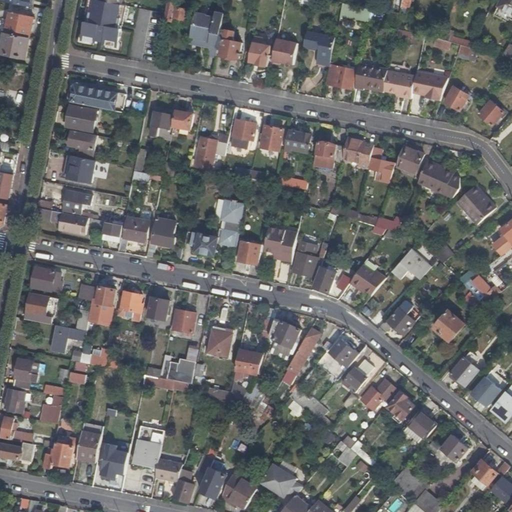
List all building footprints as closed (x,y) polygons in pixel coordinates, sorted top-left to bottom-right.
[(101,1),(96,0),(89,0),(82,41),(118,48),(127,6),(122,5),(116,4),(109,2),(101,1)] [(511,0),(501,0),(499,6),(511,13),(511,0)] [(166,14),(164,20),(172,22),(173,18),(187,21),(189,8),(185,7),(185,10),(175,8),(176,3),(168,2),(166,14)] [(344,4),(341,16),(369,21),(372,9),(344,4)] [(6,33),(30,38),(34,18),(10,13),(6,33)] [(195,15),(190,43),(201,45),(202,40),(210,42),(207,55),(216,57),(225,15),(216,14),(215,18),(195,15)] [(454,31),(447,29),(444,40),(462,45),(474,48),(476,43),(453,36),(454,31)] [(6,33),(0,31),(0,41),(3,42),(1,54),(26,59),(30,38),(6,33)] [(317,63),(331,66),(332,65),(337,38),(308,32),(306,45),(320,49),(317,63)] [(262,44),(263,39),(256,37),(251,61),(258,63),(258,65),(268,67),(272,46),(262,44)] [(277,39),(273,63),(281,64),(281,62),(294,65),(298,44),(277,39)] [(240,59),(243,43),(224,40),(221,55),(240,59)] [(474,48),(462,45),(459,52),(473,56),(476,49),(474,48)] [(24,73),(25,65),(13,62),(11,70),(24,73)] [(331,66),(328,84),(354,89),(358,71),(354,70),(352,69),(332,65),(331,66)] [(361,65),(356,88),(365,90),(366,85),(385,89),(389,71),(389,70),(361,65)] [(414,91),(417,76),(389,71),(385,89),(385,90),(399,93),(405,94),(405,97),(413,98),(414,93),(414,91)] [(441,101),(450,78),(418,72),(417,76),(414,91),(414,93),(432,97),(431,99),(441,101)] [(511,77),(509,74),(499,85),(503,88),(511,77)] [(75,85),(72,103),(100,108),(115,111),(116,103),(107,101),(109,92),(104,91),(75,85)] [(455,87),(454,88),(446,102),(462,111),(470,95),(455,87)] [(132,109),(143,112),(145,104),(134,101),(132,109)] [(500,118),(502,116),(506,112),(493,101),(481,114),(494,126),(500,118)] [(94,132),(98,111),(68,105),(66,115),(69,115),(67,126),(94,132)] [(161,137),(171,139),(173,129),(171,129),(174,115),(155,111),(151,135),(159,136),(159,132),(162,132),(161,137)] [(194,114),(176,111),(173,127),(191,131),(194,114)] [(257,124),(237,120),(232,146),(247,149),(249,140),(254,141),(257,124)] [(280,152),(284,129),(266,126),(262,148),(280,152)] [(290,130),(285,150),(293,152),(293,149),(309,153),(312,135),(290,130)] [(81,149),(80,157),(94,160),(99,136),(72,131),(69,146),(81,149)] [(215,154),(226,156),(230,137),(219,134),(218,141),(201,138),(196,166),(212,169),(215,154)] [(359,166),(370,169),(375,145),(365,143),(365,141),(350,138),(345,159),(360,162),(359,166)] [(335,162),(342,164),(345,146),(320,141),(315,164),(334,168),(335,162)] [(405,146),(398,166),(418,174),(426,154),(405,146)] [(381,161),(383,150),(375,148),(371,169),(382,171),(381,176),(392,178),(396,164),(381,161)] [(92,184),(97,161),(94,160),(80,157),(68,155),(63,178),(92,184)] [(419,183),(454,198),(463,186),(460,177),(453,175),(454,173),(436,165),(437,164),(429,161),(419,183)] [(251,178),(253,170),(238,167),(236,174),(251,178)] [(0,196),(9,198),(14,175),(0,171),(0,196)] [(148,181),(150,174),(135,171),(134,178),(148,181)] [(279,184),(307,190),(308,184),(280,178),(279,184)] [(477,186),(475,188),(489,203),(491,201),(477,186)] [(489,203),(475,188),(458,203),(478,225),(497,208),(491,201),(489,203)] [(90,218),(92,218),(93,214),(81,212),(83,204),(91,205),(93,196),(67,191),(63,213),(90,218)] [(52,203),(39,200),(38,207),(51,210),(52,203)] [(218,243),(237,247),(245,205),(228,201),(220,238),(188,230),(186,243),(198,245),(196,252),(216,256),(218,243)] [(38,207),(36,217),(51,220),(53,210),(51,210),(38,207)] [(128,207),(126,217),(135,218),(137,209),(128,207)] [(351,218),(358,220),(360,214),(352,212),(351,218)] [(90,218),(63,213),(59,229),(87,235),(90,218)] [(358,220),(377,226),(379,219),(360,214),(358,220)] [(119,251),(126,253),(129,238),(147,242),(151,222),(126,217),(124,225),(122,236),(121,242),(119,251)] [(147,257),(154,258),(157,244),(174,247),(176,237),(174,237),(177,222),(159,218),(153,243),(150,242),(147,257)] [(377,226),(389,230),(398,232),(402,223),(403,220),(397,218),(395,222),(379,218),(379,219),(377,226)] [(122,236),(124,225),(107,222),(106,224),(105,233),(122,236)] [(494,245),(503,256),(511,249),(511,222),(502,230),(506,235),(494,245)] [(280,259),(293,262),(299,233),(270,227),(266,248),(265,251),(276,253),(281,254),(280,259)] [(389,230),(385,235),(398,239),(401,233),(398,232),(389,230)] [(103,238),(121,242),(122,236),(105,233),(103,238)] [(258,264),(262,245),(243,241),(239,260),(258,264)] [(294,271),(317,277),(321,267),(324,258),(330,244),(324,243),(320,258),(315,257),(318,246),(302,242),(294,271)] [(439,258),(444,264),(455,254),(446,245),(436,255),(439,258)] [(410,269),(421,279),(432,266),(413,250),(393,272),(401,279),(410,269)] [(324,258),(321,267),(323,267),(316,287),(331,292),(338,273),(327,269),(330,260),(324,258)] [(353,281),(373,295),(387,280),(365,263),(353,281)] [(62,273),(37,268),(33,287),(62,293),(64,282),(60,281),(62,273)] [(474,269),(461,281),(465,285),(479,275),(474,269)] [(343,291),(351,278),(345,275),(338,287),(343,291)] [(480,277),(468,288),(478,298),(480,295),(483,293),(487,297),(493,290),(480,277)] [(82,286),(80,299),(93,302),(95,291),(96,289),(82,286)] [(122,292),(101,287),(100,292),(95,291),(93,302),(89,321),(110,325),(115,301),(120,302),(122,292)] [(476,310),(483,303),(480,300),(478,298),(468,288),(463,294),(466,298),(465,299),(476,310)] [(143,296),(125,292),(122,309),(121,309),(119,316),(138,319),(139,316),(141,316),(144,305),(141,305),(143,296)] [(32,294),(27,319),(52,324),(53,319),(47,317),(51,298),(32,294)] [(170,301),(153,298),(149,317),(166,320),(170,301)] [(379,329),(385,334),(393,324),(406,335),(417,322),(400,308),(389,321),(387,319),(379,329)] [(258,343),(267,346),(270,337),(276,320),(279,310),(270,309),(258,343)] [(197,314),(177,310),(173,330),(187,332),(186,335),(189,336),(190,333),(193,334),(197,314)] [(448,312),(441,321),(436,327),(453,341),(467,325),(450,310),(448,312)] [(439,320),(441,321),(448,312),(446,311),(439,320)] [(79,315),(77,327),(86,329),(88,317),(79,315)] [(276,320),(270,337),(294,348),(302,330),(284,322),(276,320)] [(68,338),(85,342),(87,332),(58,325),(53,351),(65,354),(68,338)] [(312,329),(283,380),(291,385),(297,375),(322,334),(312,329)] [(332,344),(340,333),(335,329),(326,340),(332,344)] [(233,334),(213,330),(209,353),(229,357),(233,334)] [(331,353),(349,369),(360,355),(355,350),(342,339),(331,353)] [(367,346),(362,342),(355,350),(360,355),(367,346)] [(471,345),(464,353),(469,357),(474,351),(475,348),(471,345)] [(236,371),(244,372),(258,375),(264,355),(240,351),(236,371)] [(29,389),(31,381),(37,382),(38,374),(32,373),(35,361),(20,358),(15,386),(29,389)] [(467,386),(480,370),(466,358),(452,373),(458,379),(457,380),(464,386),(465,385),(467,386)] [(176,381),(181,382),(193,384),(196,366),(166,360),(163,378),(176,381)] [(68,381),(69,369),(61,368),(59,380),(68,381)] [(150,376),(161,378),(163,370),(151,368),(150,376)] [(368,379),(356,368),(344,383),(356,394),(368,379)] [(236,371),(235,379),(242,381),(244,372),(236,371)] [(82,374),(72,372),(70,380),(81,382),(82,374)] [(144,384),(174,390),(174,387),(176,381),(163,378),(161,378),(150,376),(145,375),(144,384)] [(488,406),(503,390),(487,377),(474,394),(488,406)] [(377,391),(373,388),(362,400),(375,411),(385,399),(388,402),(398,391),(387,381),(377,391)] [(50,394),(57,395),(65,397),(66,389),(52,386),(50,394)] [(28,393),(11,390),(6,410),(23,413),(28,393)] [(239,391),(236,395),(242,399),(245,395),(239,391)] [(290,397),(307,412),(311,415),(315,409),(295,392),(290,397)] [(408,400),(409,398),(403,392),(389,408),(404,421),(416,407),(408,400)] [(511,397),(507,393),(493,409),(509,422),(511,418),(511,397)] [(51,422),(60,424),(65,397),(57,395),(51,422)] [(258,410),(264,413),(268,406),(262,402),(258,410)] [(311,415),(331,432),(335,427),(324,418),(328,413),(319,405),(315,409),(311,415)] [(429,417),(431,414),(425,409),(410,426),(426,439),(438,426),(429,417)] [(2,438),(3,438),(36,445),(37,439),(15,435),(17,423),(14,422),(15,419),(6,417),(2,438)] [(84,432),(78,459),(98,462),(103,436),(105,430),(85,426),(84,432)] [(135,462),(159,467),(160,460),(163,445),(166,430),(142,426),(135,462)] [(470,450),(454,436),(443,449),(459,463),(470,450)] [(349,437),(344,443),(352,449),(355,446),(356,444),(349,437)] [(0,455),(33,462),(37,445),(36,445),(3,438),(0,454),(0,455)] [(312,442),(311,445),(304,441),(300,448),(313,456),(319,446),(312,442)] [(359,441),(356,444),(355,446),(359,449),(360,448),(363,445),(359,441)] [(433,441),(427,450),(435,455),(441,446),(433,441)] [(55,448),(49,447),(46,462),(71,467),(76,446),(58,443),(57,449),(55,449),(55,448)] [(120,448),(109,446),(103,475),(118,478),(119,473),(127,474),(131,453),(119,450),(120,448)] [(359,449),(356,453),(358,455),(372,467),(377,462),(360,448),(359,449)] [(209,474),(215,461),(204,457),(199,470),(209,474)] [(159,467),(157,478),(179,483),(180,481),(181,477),(185,465),(160,460),(159,467)] [(483,460),(473,472),(477,476),(474,480),(487,491),(483,496),(486,498),(490,493),(493,489),(489,486),(500,474),(503,477),(511,468),(506,463),(498,473),(487,463),(483,460)] [(204,486),(202,491),(219,499),(229,476),(222,473),(225,465),(215,461),(209,474),(207,480),(204,486)] [(288,496),(294,499),(296,497),(297,496),(305,486),(297,481),(299,478),(275,463),(262,484),(286,499),(288,496)] [(366,484),(371,478),(354,463),(348,469),(366,484)] [(379,465),(375,469),(378,472),(382,475),(385,470),(379,465)] [(407,467),(396,480),(393,484),(398,489),(416,504),(426,511),(439,511),(444,506),(427,492),(431,487),(407,467)] [(396,480),(385,470),(382,475),(393,484),(396,480)] [(503,478),(503,477),(500,474),(489,486),(493,489),(502,479),(503,478)] [(493,489),(490,493),(511,510),(511,508),(511,485),(509,483),(508,484),(502,479),(493,489)] [(180,481),(179,483),(175,498),(190,503),(196,485),(180,481)] [(254,491),(240,482),(234,492),(248,500),(254,491)] [(296,497),(294,499),(283,511),(310,511),(313,509),(297,496),(296,497)] [(345,511),(352,511),(362,500),(357,496),(344,511),(345,511)] [(387,510),(389,511),(396,511),(403,504),(397,498),(387,510)] [(331,511),(319,501),(313,509),(310,511),(331,511)]
